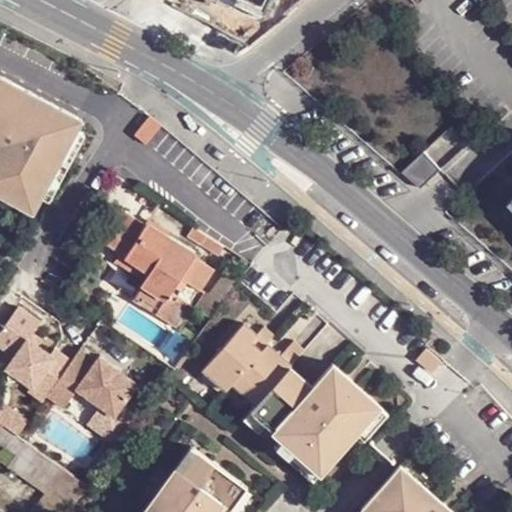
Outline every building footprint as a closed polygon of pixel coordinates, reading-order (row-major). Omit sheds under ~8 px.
[(0,143),(5,145),(0,152),(0,167),(7,171),(3,178),(0,182),(0,186),(13,194),(10,198),(26,207),(35,190),(45,196),(80,129),(84,120),(0,75),(0,143)] [(153,113),(147,121),(160,129),(165,121),(153,113)] [(147,121),(139,132),(152,141),(160,129),(147,121)] [(88,133),(80,129),(45,196),(53,200),(88,133)] [(423,151),(405,168),(422,186),(441,169),(423,151)] [(0,192),(10,198),(13,194),(0,186),(0,192)] [(36,212),(45,196),(35,190),(26,207),(36,212)] [(129,253),(148,224),(125,207),(105,235),(129,253)] [(137,294),(178,323),(192,302),(174,288),(183,274),(202,288),(216,270),(194,256),(197,253),(150,222),(148,224),(129,253),(152,270),(146,280),(137,294)] [(152,270),(129,253),(122,263),(146,280),(152,270)] [(23,307),(0,340),(0,344),(20,358),(12,369),(16,383),(29,381),(40,389),(52,397),(77,361),(60,349),(56,355),(43,346),(34,339),(38,334),(45,323),(23,307)] [(252,334),(240,324),(200,368),(224,390),(232,381),(254,403),(250,408),(264,422),(279,436),(319,471),(358,428),(379,404),(333,363),(311,386),(288,365),(299,351),(290,342),(276,356),(264,345),(271,337),(260,326),(252,334)] [(38,334),(34,339),(43,346),(47,340),(38,334)] [(86,348),(77,361),(52,397),(70,409),(83,390),(121,416),(141,386),(102,360),(86,348)] [(387,410),(379,404),(358,428),(366,435),(387,410)] [(264,422),(250,408),(243,415),(257,429),(264,422)] [(70,511),(90,486),(0,421),(0,462),(45,495),(32,511),(70,511)] [(312,477),(319,471),(279,436),(274,443),(312,477)] [(216,511),(240,481),(194,446),(145,511),(216,511)] [(455,511),(400,463),(360,506),(367,511),(455,511)] [(230,511),(249,487),(240,481),(216,511),(230,511)]
